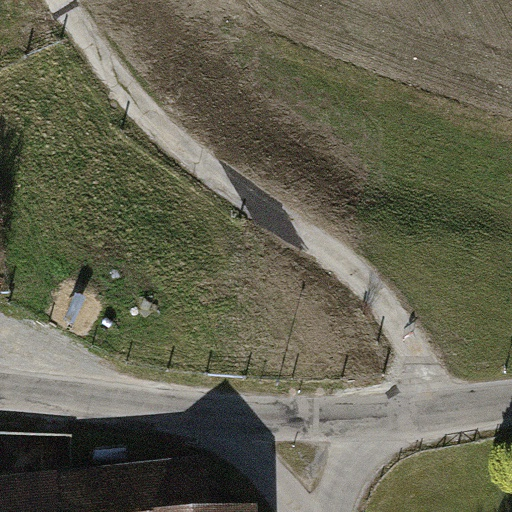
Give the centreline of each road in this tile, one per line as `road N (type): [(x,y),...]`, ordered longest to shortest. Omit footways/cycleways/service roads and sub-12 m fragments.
road 1 (track): [(437,412),(409,337),(373,288),(169,135),(59,0)]
road 2 (unclassified): [(0,393),(206,413)]
road 3 (unclassified): [(206,413),(397,415)]
road 4 (residential): [(206,413),(302,511)]
